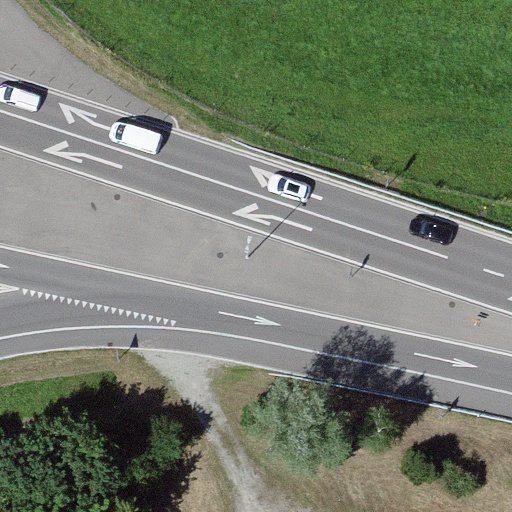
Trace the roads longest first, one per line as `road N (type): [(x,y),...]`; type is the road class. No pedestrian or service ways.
road 1 (motorway): [(511,280),(169,168)]
road 2 (motorway): [(160,305),(511,382)]
road 3 (motorway): [(169,168),(64,114),(0,94)]
road 4 (motorway): [(169,168),(59,149),(0,128)]
road 5 (motorway): [(0,271),(160,305)]
road 6 (motorway): [(0,314),(160,305)]
